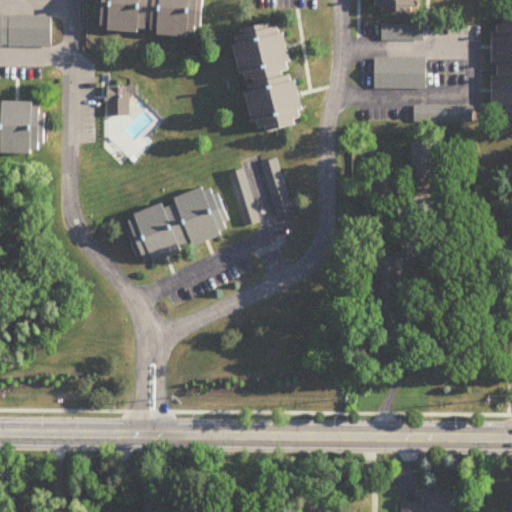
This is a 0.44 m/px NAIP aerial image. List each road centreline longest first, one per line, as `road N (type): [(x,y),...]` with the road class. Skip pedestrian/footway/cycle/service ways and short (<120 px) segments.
road 1 (secondary): [(511,437),(0,433)]
road 2 (residential): [(343,0),(318,250),(305,268),(152,344)]
road 3 (residential): [(69,0),(76,234),(144,313),(152,344)]
